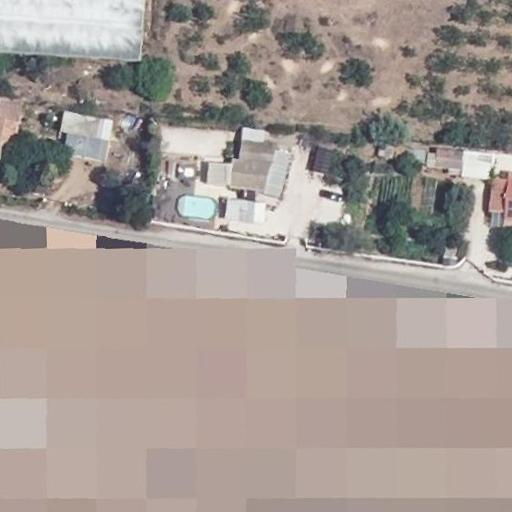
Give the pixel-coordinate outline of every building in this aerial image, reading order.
[(0,0),(0,50),(146,57),(148,0),(0,0)] [(13,146),(16,122),(0,120),(0,144),(13,146)] [(238,140),(236,164),(268,167),(270,143),(238,140)] [(318,150),(314,169),(328,172),(332,153),(318,150)] [(279,198),(290,156),(275,152),(264,194),(279,198)] [(436,169),(463,171),(464,154),(437,152),(436,169)] [(465,177),(487,179),(489,159),(467,157),(465,177)] [(511,174),(509,174),(508,183),(496,181),(492,213),(507,214),(505,231),(511,231),(511,174)] [(183,214),(213,218),(215,200),(185,196),(183,214)] [(221,201),(221,223),(266,223),(266,202),(221,201)]
